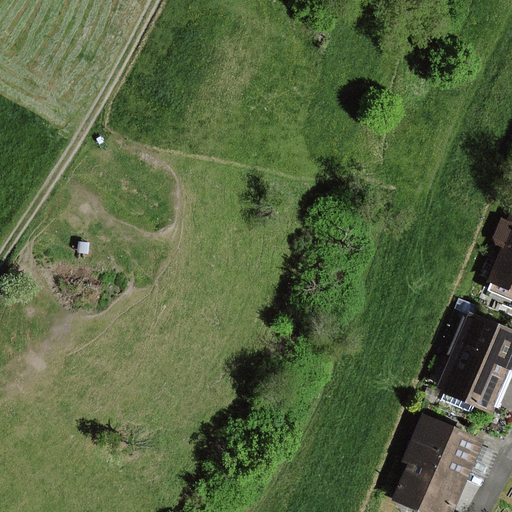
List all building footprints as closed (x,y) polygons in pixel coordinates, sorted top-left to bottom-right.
[(511,210),(508,220),(501,217),(492,238),(496,246),(502,248),(487,283),(511,293),(511,210)] [(472,304),(459,298),(454,309),(468,315),(472,304)] [(511,330),(470,313),(467,318),(464,317),(447,356),(451,357),(436,392),(443,395),(441,401),(471,413),(474,408),(493,416),(511,371),(511,330)] [(438,395),(428,389),(422,398),(433,404),(438,395)] [(481,447),(484,440),(423,414),(402,463),(408,465),(392,501),(418,511),(453,511),(471,471),(487,478),(498,454),(481,447)]
